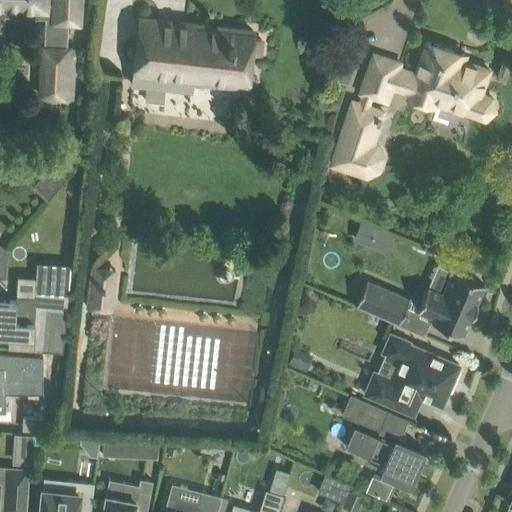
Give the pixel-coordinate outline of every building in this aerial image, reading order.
[(0,0),(0,7),(45,10),(43,47),(40,95),(70,96),(73,48),(67,48),(68,21),(78,22),(79,0),(0,0)] [(132,84),(146,86),(145,100),(162,102),(163,88),(191,91),(192,81),(246,86),(250,53),(260,54),(261,42),(251,41),(253,30),(139,17),(137,37),(132,84)] [(428,41),(417,74),(398,67),(400,62),(375,53),(362,91),(364,92),(361,103),(354,100),(333,163),(368,174),(380,169),(384,156),(378,144),(373,143),(384,111),(368,105),(372,94),(388,100),(392,85),(411,91),(410,97),(434,105),(439,91),(473,102),(475,113),(486,117),(495,109),(493,97),(481,93),(490,69),(464,60),(466,54),(428,41)] [(336,79),(337,79),(348,83),(354,67),(341,62),(336,79)] [(48,164),(31,184),(48,198),(65,178),(48,164)] [(362,223),(356,238),(370,244),(376,229),(362,223)] [(0,299),(0,335),(31,337),(31,349),(62,351),(67,263),(36,261),(34,295),(15,294),(15,301),(0,299)] [(87,306),(111,309),(115,269),(91,266),(87,306)] [(430,319),(462,333),(471,314),(476,303),(475,303),(484,284),(451,270),(442,292),(427,286),(417,310),(431,316),(430,319)] [(366,279),(355,304),(398,323),(409,298),(366,279)] [(364,392),(413,414),(421,395),(441,404),(452,379),(456,378),(460,370),(458,365),(459,364),(408,342),(409,341),(390,332),(382,350),(399,358),(390,378),(374,371),(364,392)] [(308,354),(293,348),(286,363),(301,370),(308,354)] [(34,352),(34,365),(53,365),(54,353),(34,352)] [(350,393),(341,413),(379,429),(381,423),(399,431),(402,432),(408,418),(386,409),(350,393)] [(24,417),(23,429),(45,430),(46,418),(24,417)] [(354,425),(345,445),(383,462),(378,472),(395,480),(409,486),(419,463),(425,450),(420,447),(396,437),(399,431),(381,423),(379,429),(377,435),(354,425)] [(32,435),(13,435),(12,453),(31,454),(32,435)] [(87,456),(94,457),(96,438),(77,436),(76,443),(87,456)] [(105,437),(103,451),(140,455),(141,441),(105,437)] [(145,440),(144,456),(158,457),(159,441),(145,440)] [(0,506),(4,507),(4,511),(13,511),(23,511),(26,469),(6,467),(5,483),(0,482),(0,506)] [(389,497),(395,481),(371,472),(365,489),(389,497)] [(318,490),(343,500),(350,483),(325,473),(318,490)] [(101,511),(146,511),(150,491),(152,480),(139,477),(138,484),(123,481),(108,478),(105,493),(104,499),(101,500),(99,509),(101,511)] [(76,511),(77,508),(90,509),(93,481),(64,479),(63,490),(42,488),(40,509),(37,511),(36,511),(76,511)] [(276,511),(283,494),(267,489),(259,511),(257,511),(232,504),(229,511),(276,511)] [(201,490),(198,503),(168,495),(163,511),(164,511),(216,511),(221,495),(201,490)] [(351,490),(344,506),(357,511),(363,495),(351,490)] [(221,495),(218,508),(223,510),(227,496),(221,495)]
